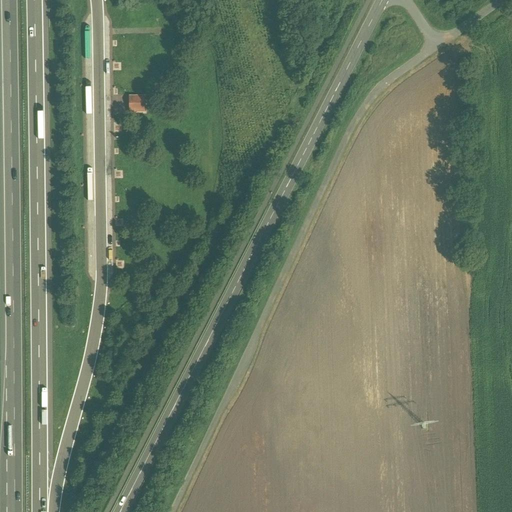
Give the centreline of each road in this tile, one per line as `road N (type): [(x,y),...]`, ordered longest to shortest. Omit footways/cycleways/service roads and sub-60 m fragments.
road 1 (tertiary): [(121,511),(382,0)]
road 2 (motorway): [(4,0),(11,511)]
road 3 (motorway): [(43,511),(38,0)]
